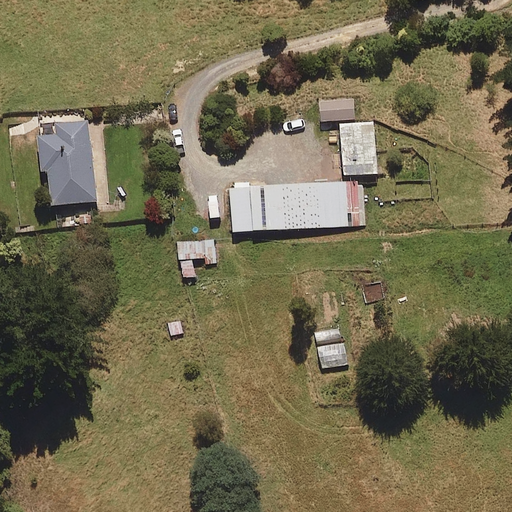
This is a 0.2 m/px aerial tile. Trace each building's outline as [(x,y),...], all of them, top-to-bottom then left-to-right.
[(97,200),(88,120),(56,124),(57,133),(38,135),(42,171),(48,170),(52,205),(97,200)] [(377,173),(374,123),(341,124),(343,174),(377,173)] [(358,184),(231,193),(234,236),(367,227),(365,187),(358,187),(358,184)] [(193,258),(205,257),(205,263),(216,263),(214,240),(178,242),(179,259),(183,258),(184,277),(194,277),(193,258)] [(180,319),(165,322),(168,339),(183,336),(180,319)] [(313,327),(315,343),(340,341),(338,325),(313,327)] [(347,365),(344,343),(318,347),(321,368),(347,365)]
